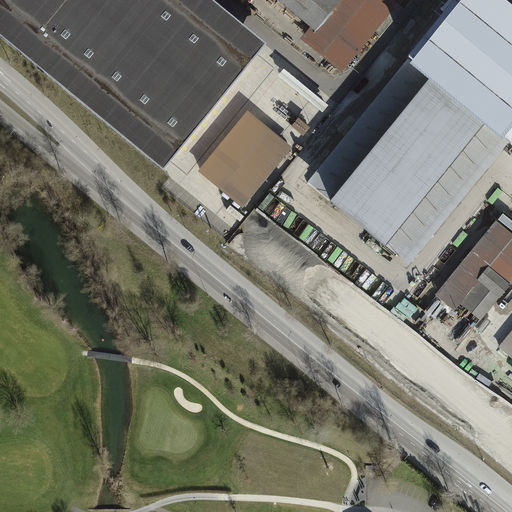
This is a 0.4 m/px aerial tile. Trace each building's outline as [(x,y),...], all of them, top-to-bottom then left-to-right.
[(12,0),(5,10),(177,151),(249,64),(171,0),(12,0)] [(208,0),(171,0),(249,64),(264,45),(208,0)] [(344,0),(277,0),(312,28),(318,33),(344,0)] [(344,0),(318,33),(312,28),(302,41),(344,75),(400,6),(397,3),(393,0),(344,0)] [(177,151),(5,10),(0,15),(0,37),(161,170),(177,151)] [(325,199),(428,73),(407,56),(304,182),(325,199)] [(485,119),(428,73),(325,199),(383,245),(485,119)] [(247,111),(198,172),(242,208),(292,147),(247,111)] [(509,139),(485,119),(383,245),(406,265),(509,139)] [(426,265),(469,216),(461,209),(418,258),(426,265)] [(511,230),(499,220),(438,294),(455,308),(490,265),(509,281),(511,283),(511,230)] [(511,330),(502,344),(511,351),(511,330)]
